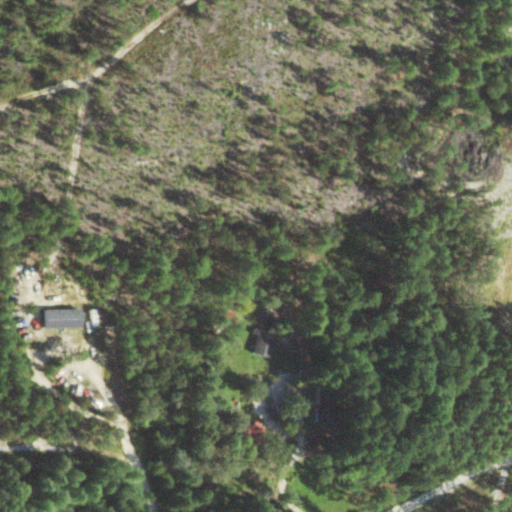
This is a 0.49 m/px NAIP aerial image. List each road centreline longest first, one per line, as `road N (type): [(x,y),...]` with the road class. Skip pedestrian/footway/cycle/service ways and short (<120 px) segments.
road 1 (residential): [(296,511),(283,458),(300,285)]
road 2 (residential): [(389,511),(511,455)]
